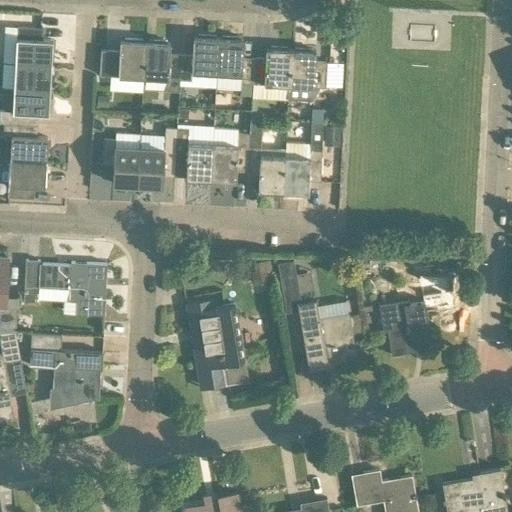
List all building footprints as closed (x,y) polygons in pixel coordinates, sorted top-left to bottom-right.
[(16,38),(14,62),(50,64),(52,40),(42,40),(42,28),(16,27),(16,38)] [(180,54),(179,79),(191,79),(191,72),(216,73),(218,37),(215,37),(215,35),(196,33),(196,35),(193,35),(191,55),(181,54),(180,54)] [(252,83),(253,58),(241,58),(243,38),(239,38),(239,36),(221,35),(220,37),(218,37),(216,73),(240,75),(240,82),(252,83)] [(101,50),(99,75),(111,76),(143,77),(145,41),(142,41),(142,39),(124,38),(123,40),(120,40),(120,50),(101,50)] [(145,41),(143,77),(167,79),(167,91),(178,91),(178,86),(179,79),(180,54),(169,54),(170,43),(166,42),(166,40),(148,39),(148,41),(145,41)] [(289,85),(290,50),(287,49),(287,47),(269,46),(269,48),(265,48),(264,59),(253,58),(252,83),(289,85)] [(289,85),(288,100),(298,100),(298,85),(319,86),(321,86),(325,87),(326,66),(327,63),(314,62),(315,51),(311,51),(311,49),(293,48),(293,50),(291,50),(289,85)] [(14,62),(13,87),(49,89),(50,64),(14,62)] [(251,85),(241,84),(241,94),(250,95),(251,85)] [(0,122),(3,123),(11,123),(36,124),(37,113),(47,114),(49,89),(13,87),(12,110),(2,110),(0,109),(0,122)] [(109,96),(97,95),(96,107),(109,107),(109,96)] [(188,108),(178,108),(177,118),(187,119),(188,108)] [(283,191),(285,156),(260,154),(262,120),(250,119),(250,120),(249,133),(249,145),(248,172),(259,173),(258,190),(261,190),(261,192),(279,193),(279,191),(283,191)] [(250,120),(241,120),(241,122),(237,122),(237,132),(249,133),(250,120)] [(3,123),(3,135),(10,135),(9,159),(45,161),(46,137),(36,136),(36,125),(36,124),(11,123),(3,123)] [(320,181),(322,123),(311,123),(310,143),(286,142),(285,156),(283,191),(285,191),(285,194),(303,195),(304,193),(307,193),(308,181),(320,181)] [(341,126),(324,125),(322,146),(339,146),(341,126)] [(140,146),(138,183),(139,183),(139,185),(158,186),(158,184),(161,184),(162,174),(174,175),(177,127),(165,127),(165,135),(164,147),(140,146)] [(177,127),(174,175),(175,175),(185,176),(185,177),(189,177),(188,179),(207,181),(207,179),(209,179),(211,179),(213,142),(188,141),(188,128),(177,127)] [(213,142),(211,179),(213,179),(213,181),(231,182),(231,180),(235,180),(235,171),(248,172),(249,145),(249,135),(249,133),(237,132),(236,144),(213,142)] [(103,138),(101,166),(113,166),(112,182),(115,182),(115,184),(134,185),(134,183),(138,183),(140,146),(138,146),(114,145),(115,139),(103,138)] [(8,185),(7,196),(33,198),(34,186),(44,187),(45,161),(9,159),(8,185)] [(0,329),(16,330),(17,314),(18,298),(4,297),(6,258),(0,257),(0,329)] [(300,302),(292,259),(276,262),(285,312),(297,310),(296,303),(300,302)] [(25,261),(23,293),(34,293),(37,293),(37,286),(68,288),(68,302),(75,302),(74,314),(103,315),(104,286),(101,285),(101,264),(70,262),(70,264),(39,263),(39,262),(25,261)] [(254,272),(251,272),(253,286),(269,283),(267,272),(271,271),(270,261),(252,263),(254,272)] [(408,304),(378,309),(382,332),(386,331),(390,356),(414,352),(422,350),(429,349),(428,338),(431,338),(426,313),(452,309),(453,292),(454,276),(418,274),(422,297),(423,301),(409,304),(408,304)] [(34,302),(34,293),(23,293),(23,301),(34,302)] [(192,350),(240,342),(233,304),(215,307),(214,300),(185,305),(192,350)] [(318,318),(315,300),(300,302),(296,303),(297,310),(305,353),(304,353),(307,369),(325,366),(354,361),(346,313),(318,318)] [(0,422),(13,420),(9,396),(26,393),(16,332),(16,330),(0,329),(0,345),(1,351),(0,351),(0,422)] [(100,370),(101,353),(60,350),(61,334),(31,333),(29,365),(54,366),(53,387),(59,388),(63,405),(96,397),(97,370),(100,370)] [(240,342),(192,350),(199,388),(246,381),(240,342)] [(38,442),(48,442),(48,432),(35,432),(38,442)] [(479,478),(441,484),(446,511),(507,511),(500,469),(478,473),(479,478)] [(363,475),(351,477),(356,506),(383,501),(384,511),(417,511),(412,475),(381,480),(379,470),(362,472),(363,475)] [(204,505),(185,509),(185,511),(238,511),(236,494),(217,497),(218,503),(204,505)] [(301,511),(294,511),(328,511),(326,498),(299,502),(301,511)]
